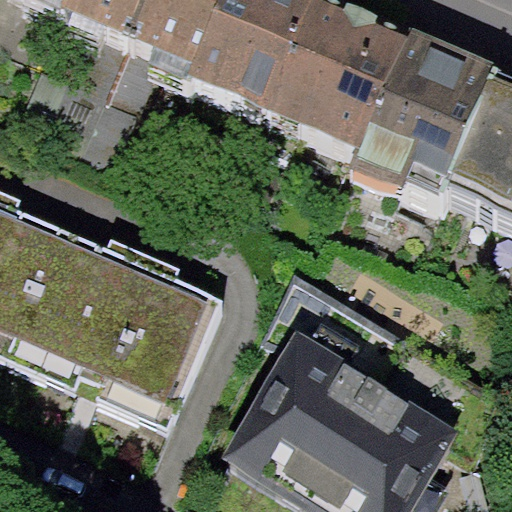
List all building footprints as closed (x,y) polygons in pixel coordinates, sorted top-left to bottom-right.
[(135,124),(107,112),(155,0),(76,0),(68,20),(64,30),(103,47),(81,99),(41,82),(16,140),(111,181),(135,124)] [(20,0),(68,20),(76,0),(20,0)] [(155,0),(107,112),(135,124),(158,70),(197,86),(234,0),(155,0)] [(234,0),(197,86),(193,97),(269,129),(317,19),(273,0),(234,0)] [(269,129),(359,168),(407,58),(329,24),(317,19),(269,129)] [(359,168),(352,183),(441,221),(445,212),(495,96),(432,68),(407,58),(359,168)] [(495,96),(445,212),(511,239),(511,102),(495,95),(495,96)] [(251,170),(223,158),(209,190),(237,202),(251,170)] [(265,214),(279,182),(251,170),(237,202),(265,214)] [(0,368),(6,371),(60,246),(0,220),(0,368)] [(86,389),(102,397),(96,410),(138,428),(144,414),(174,427),(222,316),(60,246),(6,371),(46,388),(52,375),(86,389)] [(498,412),(293,288),(263,346),(297,367),(233,472),(291,507),(299,511),(410,511),(444,456),(472,473),(498,412)]
